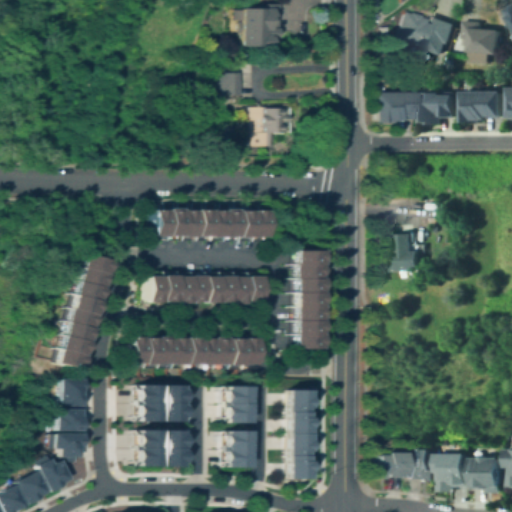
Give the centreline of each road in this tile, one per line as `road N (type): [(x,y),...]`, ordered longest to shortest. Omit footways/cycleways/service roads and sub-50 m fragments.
road 1 (residential): [(346,181),(0,178)]
road 2 (tertiary): [(345,511),(346,181)]
road 3 (residential): [(108,308),(250,320),(274,366),(346,368)]
road 4 (residential): [(186,488),(294,505),(429,511)]
road 5 (residential): [(120,255),(261,261),(266,306),(256,325)]
road 6 (tertiary): [(346,181),(346,0)]
road 7 (residential): [(99,348),(120,255),(120,181)]
road 8 (residential): [(346,144),(511,142)]
road 9 (residential): [(103,488),(99,348)]
